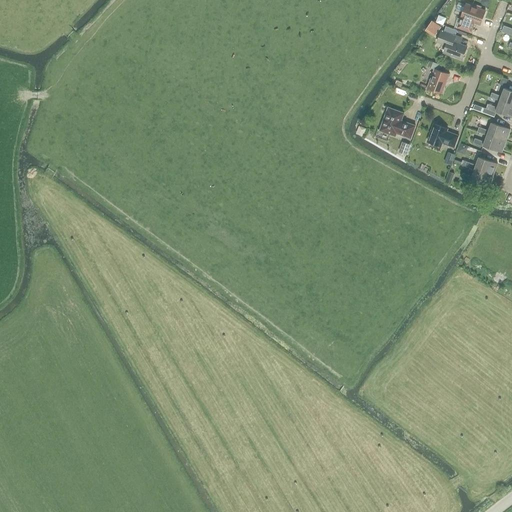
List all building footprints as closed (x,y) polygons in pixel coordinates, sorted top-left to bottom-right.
[(486,11),(466,4),(461,18),(462,18),(459,28),(471,32),(475,23),(480,25),(486,11)] [(439,15),(436,22),(443,25),(446,18),(439,15)] [(456,36),(442,31),(437,42),(446,46),(444,52),(462,59),(467,47),(454,42),(456,36)] [(441,65),(433,62),(433,63),(431,68),(435,70),(428,88),(442,93),(449,74),(439,70),(441,65)] [(502,77),(499,84),(505,86),(508,79),(502,77)] [(490,97),(500,101),(500,100),(511,104),(511,90),(505,88),(501,96),(492,93),(490,97)] [(511,104),(500,100),(500,101),(497,108),(488,104),(486,109),(496,112),(497,111),(511,117),(511,104)] [(404,113),(388,107),(380,131),(396,136),(397,133),(411,138),(416,126),(401,121),(404,113)] [(477,132),(487,135),(506,141),(510,129),(492,123),(489,131),(479,127),(477,132)] [(447,131),(448,129),(434,124),(427,142),(441,147),(443,143),(454,148),(459,136),(447,131)] [(487,135),(485,142),(475,138),(473,143),(483,147),(484,146),(502,152),(506,141),(487,135)] [(411,144),(403,141),(399,152),(408,154),(411,144)] [(455,154),(449,152),(445,162),(452,164),(455,154)] [(475,169),(493,176),(498,164),(479,157),(476,165),(467,162),(465,166),(474,170),(475,169)] [(489,187),(493,176),(475,169),(474,170),(472,176),(462,173),(461,178),(471,181),(471,180),(489,187)]
